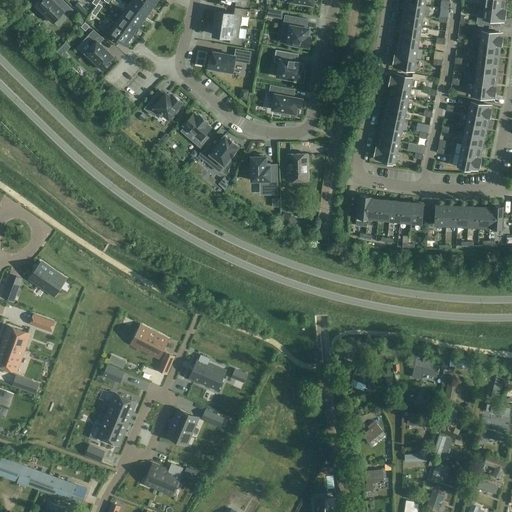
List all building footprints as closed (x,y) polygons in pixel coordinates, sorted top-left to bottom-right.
[(73,10),(62,0),(53,0),(53,1),(52,0),(42,0),(42,1),(41,0),(38,0),(35,4),(54,22),(63,12),(68,16),(73,10)] [(150,10),(152,7),(142,0),(131,0),(129,4),(145,16),(146,15),(147,16),(151,10),(150,10)] [(506,10),(504,10),(505,0),(485,0),(485,8),(506,10)] [(73,8),(83,17),(87,13),(77,3),(73,8)] [(403,13),(422,16),(424,6),(405,3),(403,13)] [(143,19),(145,16),(129,4),(122,13),(139,25),(139,24),(140,25),(144,20),(143,19)] [(240,27),(242,16),(246,17),(247,10),(235,8),(234,14),(217,11),(217,17),(215,17),(214,23),(240,27)] [(484,19),(503,22),(503,18),(505,18),(506,10),(485,8),(484,19)] [(267,16),(282,19),(283,11),(268,9),(267,16)] [(136,28),(139,25),(122,13),(115,22),(132,34),(133,33),(134,34),(137,29),(136,28)] [(401,24),(421,27),(422,16),(403,13),(401,24)] [(309,28),(305,28),(307,19),(285,15),(283,29),(289,30),(287,43),(290,44),(290,46),(298,47),(299,45),(309,47),(311,37),(308,36),(308,35),(309,35),(308,35),(309,31),(309,30),(309,28)] [(131,38),(130,37),(132,34),(115,22),(113,21),(109,27),(108,26),(104,32),(111,37),(112,35),(125,44),(126,43),(127,43),(131,38)] [(89,27),(85,23),(81,27),(85,31),(89,27)] [(239,38),(240,27),(214,23),(213,29),(215,29),(214,35),(230,37),(230,44),(242,46),(243,39),(239,38)] [(400,35),(419,38),(421,27),(401,24),(400,35)] [(113,56),(99,43),(103,39),(94,30),(89,36),(92,38),(87,42),(92,47),(86,53),(95,62),(94,64),(100,70),(102,68),(104,70),(110,62),(109,61),(113,56)] [(481,42),(501,45),(502,37),(501,37),(502,33),(482,31),(481,42)] [(417,48),(419,38),(400,35),(398,45),(417,48)] [(66,42),(58,50),(56,52),(64,60),(69,56),(66,52),(71,47),(66,42)] [(479,53),(499,55),(500,45),(501,45),(481,42),(479,53)] [(395,56),(415,59),(417,48),(398,45),(396,55),(395,55),(395,56)] [(235,61),(249,63),(251,52),(236,49),(235,56),(213,52),(212,58),(210,58),(208,68),(210,68),(210,70),(220,72),(220,70),(233,72),(235,61)] [(297,80),(303,81),(305,69),(301,69),(302,63),(297,62),(298,54),(276,50),(274,62),(280,63),(277,77),(294,80),(294,81),(296,81),(297,80)] [(478,63),(497,66),(499,55),(479,53),(478,63)] [(394,67),(414,70),(415,59),(395,56),(394,63),(395,63),(394,67)] [(477,74),(496,77),(497,66),(478,63),(477,74)] [(390,84),(410,88),(412,77),(393,73),(392,77),(391,76),(390,84)] [(496,87),(495,87),(496,77),(477,74),(475,85),(496,88),(496,87)] [(389,95),(408,99),(410,88),(390,84),(391,85),(389,95)] [(300,107),(301,107),(303,99),(293,97),(293,95),(290,94),(291,88),(271,85),(268,98),(274,99),(272,109),(282,111),(281,115),(289,117),(290,113),(299,114),(300,107)] [(474,96),(493,99),(494,95),(495,95),(496,88),(475,85),(474,96)] [(247,101),(249,90),(241,89),(239,99),(247,101)] [(176,109),(182,102),(174,95),(172,98),(166,93),(164,95),(158,91),(145,109),(154,116),(158,111),(169,119),(171,116),(173,118),(178,111),(176,109)] [(386,105),(406,109),(408,99),(389,95),(386,105)] [(469,112),(489,117),(491,109),(490,109),(491,105),(472,101),(469,112)] [(384,116),(403,120),(406,109),(386,105),(384,116)] [(467,123),(486,127),(488,117),(489,117),(469,112),(467,123)] [(207,122),(200,116),(198,117),(194,114),(184,125),(197,137),(193,142),(201,148),(209,138),(205,134),(210,128),(206,124),(207,122)] [(382,126),(401,130),(403,120),(384,116),(382,126)] [(465,134),(484,138),(486,127),(467,123),(465,134)] [(380,137),(399,141),(401,130),(382,126),(380,137)] [(463,144),(482,148),(484,138),(465,134),(463,144)] [(231,157),(236,151),(236,150),(239,146),(235,143),(229,138),(229,139),(225,135),(216,146),(211,141),(199,156),(212,166),(217,160),(224,165),(231,157)] [(377,147),(397,152),(399,141),(380,137),(378,147),(377,147)] [(481,158),(480,158),(482,148),(463,144),(460,155),(481,159),(481,158)] [(392,162),(394,163),(397,152),(377,147),(375,155),(376,155),(375,159),(383,160),(383,161),(392,163),(392,162)] [(320,165),(321,154),(312,153),(311,164),(320,165)] [(267,195),(278,194),(277,165),(269,165),(270,166),(266,166),(266,157),(263,157),(263,154),(254,154),(254,157),(251,157),(252,170),(250,170),(250,178),(252,178),(252,181),(267,181),(267,195)] [(288,181),(308,180),(308,154),(287,154),(288,181)] [(478,166),(479,167),(481,159),(460,155),(458,166),(460,166),(460,168),(469,169),(470,168),(477,170),(478,166)] [(356,221),(367,222),(370,197),(359,196),(357,208),(355,208),(354,215),(357,215),(356,221)] [(368,218),(378,219),(380,199),(370,198),(371,197),(370,197),(367,222),(368,223),(368,218)] [(378,219),(389,220),(391,201),(380,199),(378,219)] [(389,220),(400,221),(402,202),(391,201),(389,220)] [(400,221),(411,222),(413,203),(402,202),(400,221)] [(411,222),(422,223),(424,204),(413,203),(411,222)] [(435,224),(446,225),(447,205),(436,205),(435,224)] [(446,225),(457,225),(458,206),(447,205),(446,225)] [(457,225),(468,226),(469,207),(458,206),(457,225)] [(493,228),(502,229),(503,207),(494,206),(494,208),(490,208),(489,227),(493,227),(493,228)] [(468,226),(479,227),(479,207),(469,207),(468,226)] [(479,227),(489,227),(490,208),(479,207),(479,227)] [(284,211),(281,220),(295,225),(298,217),(284,211)] [(41,262),(30,279),(39,285),(40,283),(56,294),(66,279),(41,262)] [(18,290),(6,286),(2,297),(14,301),(18,290)] [(34,314),(30,324),(41,328),(45,318),(34,314)] [(8,326),(3,342),(24,350),(30,334),(8,326)] [(141,326),(134,339),(141,342),(140,345),(150,350),(149,352),(159,357),(168,340),(141,326)] [(3,342),(0,349),(0,366),(16,372),(24,350),(3,342)] [(390,361),(391,353),(391,351),(382,349),(379,357),(390,361)] [(168,352),(161,368),(170,372),(176,356),(168,352)] [(198,359),(190,378),(200,382),(201,380),(218,387),(225,371),(208,364),(210,359),(201,355),(199,360),(198,359)] [(413,371),(423,373),(437,377),(440,361),(417,355),(413,371)] [(353,379),(362,383),(364,384),(373,367),(359,361),(351,379),(353,379)] [(114,369),(110,378),(118,382),(122,372),(114,369)] [(232,377),(238,380),(241,372),(235,370),(232,377)] [(506,377),(497,375),(492,398),(500,400),(506,377)] [(28,382),(17,378),(14,386),(25,390),(28,382)] [(461,386),(447,383),(445,398),(459,401),(461,386)] [(0,409),(2,411),(3,407),(7,408),(12,396),(0,391),(0,409)] [(115,393),(106,415),(127,424),(136,402),(115,393)] [(440,419),(437,425),(443,428),(445,421),(452,424),(458,411),(447,406),(441,419),(440,419)] [(172,427),(168,437),(184,444),(191,427),(193,428),(198,417),(180,409),(175,420),(172,427)] [(206,410),(202,419),(213,424),(217,415),(206,410)] [(106,415),(97,437),(118,446),(127,424),(106,415)] [(408,416),(407,424),(428,427),(429,418),(408,416)] [(371,430),(364,436),(370,443),(383,431),(376,423),(369,428),(371,430)] [(483,434),(481,434),(479,442),(486,444),(487,440),(491,438),(504,442),(506,435),(485,428),(483,434)] [(439,434),(433,455),(440,457),(442,452),(448,454),(453,439),(439,434)] [(97,459),(100,452),(89,447),(86,455),(97,459)] [(427,453),(405,454),(405,462),(427,461),(427,453)] [(82,499),(86,488),(0,456),(0,475),(16,481),(17,482),(16,483),(26,487),(27,486),(70,502),(73,496),(82,499)] [(508,464),(488,457),(485,464),(497,469),(494,476),(503,479),(508,464)] [(437,462),(431,480),(438,482),(444,465),(437,462)] [(153,465),(145,483),(155,487),(156,485),(164,488),(165,486),(175,490),(181,476),(180,475),(183,468),(172,464),(169,471),(153,465)] [(499,486),(479,479),(477,487),(478,488),(496,494),(498,488),(499,486)] [(384,481),(368,483),(369,495),(385,492),(384,481)] [(438,511),(443,496),(433,492),(427,508),(438,511)] [(418,509),(417,497),(407,498),(407,510),(418,509)] [(334,511),(333,500),(316,501),(316,511),(334,511)] [(48,503),(45,511),(63,511),(65,509),(48,503)]
